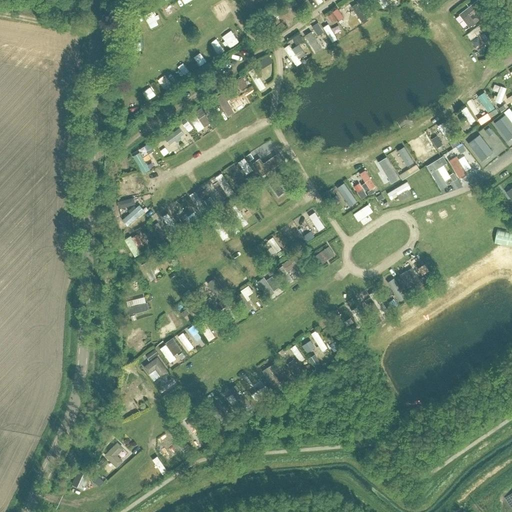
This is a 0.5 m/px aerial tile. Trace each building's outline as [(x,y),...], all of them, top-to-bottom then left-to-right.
[(459,15),(463,19),(469,28),(483,17),(476,8),(483,3),(480,0),(477,0),(461,12),(461,13),(459,15)] [(353,13),(358,10),(354,2),(349,5),(353,13)] [(321,15),(329,24),(341,15),(333,5),(321,15)] [(350,7),(341,10),(344,18),(353,15),(350,7)] [(273,30),(277,36),(296,26),(293,20),(273,30)] [(320,25),(328,42),(334,39),(327,23),(320,25)] [(482,44),(476,34),(481,31),(477,25),(463,34),(472,49),(482,44)] [(320,41),(325,38),(320,29),(315,32),(320,41)] [(317,42),(312,31),(303,35),(310,54),(318,51),(315,43),(317,42)] [(286,43),(281,47),(294,66),(299,62),(286,43)] [(297,51),(300,57),(306,53),(303,47),(297,51)] [(262,58),(253,64),(261,77),(270,71),(262,58)] [(492,101),(499,103),(504,87),(497,84),(492,101)] [(484,112),(491,108),(483,90),(475,94),(484,112)] [(228,117),(235,113),(228,101),(232,98),(228,91),(216,97),(228,117)] [(462,105),(458,109),(464,115),(468,111),(462,105)] [(195,131),(202,127),(199,121),(192,125),(195,131)] [(395,147),(389,151),(399,167),(405,164),(395,147)] [(386,158),(379,161),(386,176),(393,173),(386,158)] [(218,172),(213,176),(220,184),(225,181),(218,172)] [(358,178),(349,182),(354,192),(363,188),(358,178)] [(343,181),(335,184),(343,203),(351,200),(343,181)] [(132,184),(115,187),(117,198),(135,195),(132,184)] [(190,200),(196,196),(192,190),(187,194),(190,200)] [(258,198),(253,200),(257,208),(262,205),(258,198)] [(123,225),(138,212),(132,205),(117,218),(123,225)] [(235,216),(239,221),(244,218),(240,212),(235,216)] [(471,220),(479,226),(484,219),(475,213),(471,220)] [(289,221),(285,225),(293,234),(297,230),(289,221)] [(271,235),(265,238),(273,252),(279,249),(271,235)] [(319,266),(334,255),(329,247),(313,258),(319,266)] [(248,250),(244,254),(253,263),(257,260),(248,250)] [(276,267),(285,283),(291,280),(281,263),(276,267)] [(413,266),(407,269),(411,275),(417,272),(413,266)] [(224,291),(231,285),(219,270),(212,276),(224,291)] [(237,282),(243,279),(239,272),(233,275),(237,282)] [(393,276),(386,279),(396,298),(403,295),(393,276)] [(204,290),(213,287),(210,279),(202,281),(204,290)] [(240,291),(237,294),(247,309),(250,307),(240,291)] [(233,308),(237,306),(233,299),(229,301),(233,308)] [(127,308),(128,315),(150,310),(148,303),(127,308)] [(348,309),(352,315),(349,316),(356,326),(364,320),(354,305),(348,309)] [(368,315),(374,312),(369,305),(364,308),(368,315)] [(173,326),(179,324),(171,307),(165,310),(173,326)] [(130,344),(143,331),(137,326),(125,338),(130,344)] [(186,349),(192,345),(182,329),(176,333),(186,349)] [(168,372),(157,357),(144,367),(149,374),(156,369),(161,377),(168,372)] [(273,376),(267,367),(261,371),(273,387),(286,377),(281,370),(273,376)] [(130,397),(140,393),(134,378),(123,383),(130,397)] [(132,397),(122,399),(123,407),(133,406),(132,397)] [(218,424),(228,418),(217,400),(207,406),(218,424)] [(131,437),(126,444),(132,448),(136,441),(131,437)] [(116,468),(123,461),(117,455),(123,449),(117,443),(104,456),(116,468)]
